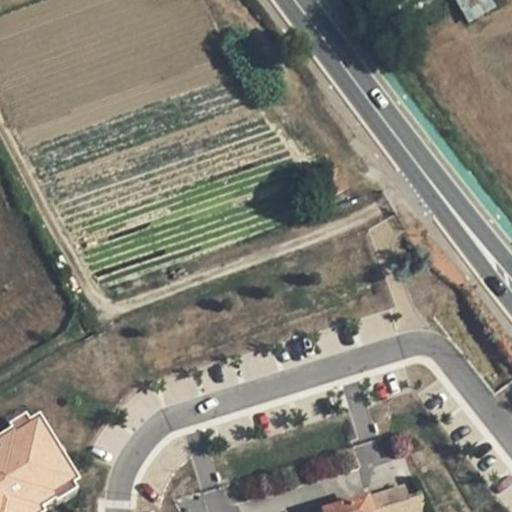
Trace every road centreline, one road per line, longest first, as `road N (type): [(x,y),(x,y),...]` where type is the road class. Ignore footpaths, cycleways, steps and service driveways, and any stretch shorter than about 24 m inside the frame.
road 1 (residential): [(511,440),(448,359),(418,342),(166,419),(126,462),(117,511)]
road 2 (primary): [(389,131),(511,299)]
road 3 (primary): [(511,272),(389,131)]
road 4 (primary): [(291,0),(389,131)]
